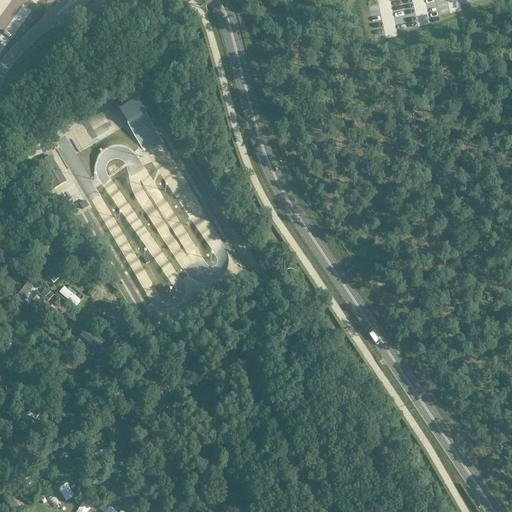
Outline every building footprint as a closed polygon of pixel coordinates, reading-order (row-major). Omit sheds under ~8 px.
[(65,182),(50,156),(39,163),(54,188),(65,182)] [(120,207),(98,168),(83,176),(105,216),(120,207)] [(54,284),(58,279),(53,275),(49,279),(54,284)] [(76,309),(81,303),(69,290),(63,296),(76,309)] [(78,342),(97,350),(100,343),(81,335),(78,342)] [(65,499),(74,497),(71,481),(62,483),(65,499)] [(43,498),(46,507),(57,503),(54,493),(43,498)] [(77,511),(88,511),(92,507),(84,502),(77,511)]
